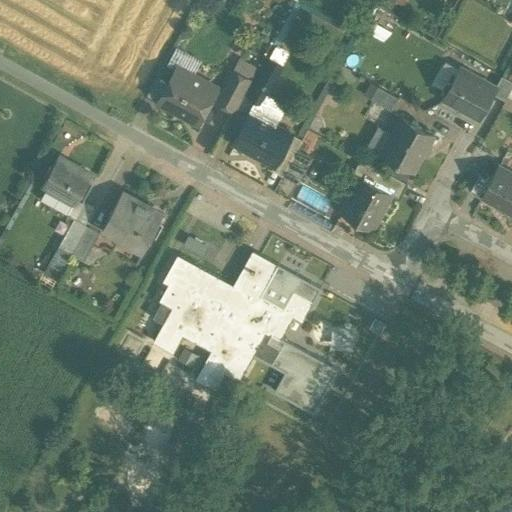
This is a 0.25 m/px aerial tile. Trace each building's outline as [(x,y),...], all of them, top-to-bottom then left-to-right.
[(216,87),(177,66),(158,101),(197,122),(216,87)] [(494,87),(460,69),(460,68),(459,67),(442,98),(443,99),(444,98),(478,116),(477,117),(479,118),(492,94),(496,87),(495,87),(495,86),(494,87)] [(249,79),(232,70),(216,100),(233,109),(249,79)] [(275,78),(261,71),(249,94),(263,101),(275,78)] [(511,86),(511,81),(501,75),(495,87),(496,87),(492,94),(504,100),(511,86)] [(398,98),(377,86),(370,98),(391,110),(398,98)] [(291,133),(251,111),(233,142),(274,164),(291,133)] [(432,134),(401,117),(401,118),(402,118),(393,134),(392,133),(381,153),(396,161),(395,161),(412,171),(413,170),(412,169),(425,145),(426,145),(432,134)] [(311,158),(296,149),(282,175),(283,176),(284,174),(297,182),(297,183),(298,184),(311,158)] [(91,174),(58,155),(42,185),(74,203),(91,174)] [(406,182),(360,158),(352,174),(360,178),(361,177),(391,193),(391,194),(398,198),(406,182)] [(511,173),(497,165),(481,196),(482,197),(483,195),(496,202),(495,204),(511,213),(511,173)] [(391,193),(361,177),(360,178),(341,213),(371,229),(372,228),(390,194),(391,194),(391,193)] [(161,214),(136,200),(137,199),(122,191),(102,228),(120,238),(123,233),(144,245),(141,250),(142,251),(163,214),(162,213),(161,214)] [(74,217),(58,246),(71,254),(88,225),(74,217)] [(88,225),(71,254),(83,261),(99,232),(88,225)] [(204,244),(189,235),(183,246),(199,254),(204,244)] [(209,246),(204,244),(199,254),(203,257),(209,246)] [(321,287),(265,257),(253,250),(232,287),(224,283),(226,280),(178,254),(163,280),(168,283),(159,300),(161,301),(152,317),(163,323),(153,340),(173,351),(183,334),(199,343),(204,335),(223,346),(214,363),(206,358),(195,378),(215,389),(225,372),(239,380),(254,354),(285,371),(274,391),(314,413),(338,369),(281,337),(293,316),(302,320),(321,287)] [(204,335),(199,343),(211,350),(206,358),(214,363),(223,346),(204,335)]
